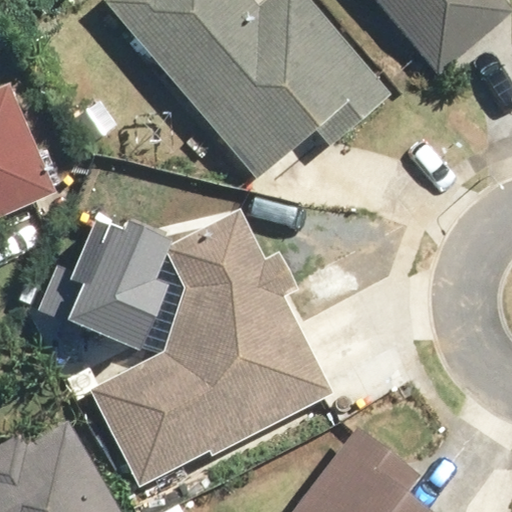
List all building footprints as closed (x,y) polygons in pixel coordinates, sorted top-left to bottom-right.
[(251,192),(318,135),(328,146),(382,100),(297,0),(269,0),(252,15),(239,0),(104,0),(95,8),(251,192)] [(359,0),(429,84),(507,19),(491,0),(359,0)] [(0,219),(47,199),(9,109),(0,88),(0,219)] [(154,253),(176,298),(156,357),(77,394),(127,497),(328,402),(283,301),(292,298),(277,256),(258,267),(233,215),(154,253)] [(0,511),(106,511),(60,430),(0,463),(0,511)] [(411,481),(345,433),(286,511),(414,511),(397,499),(411,481)]
